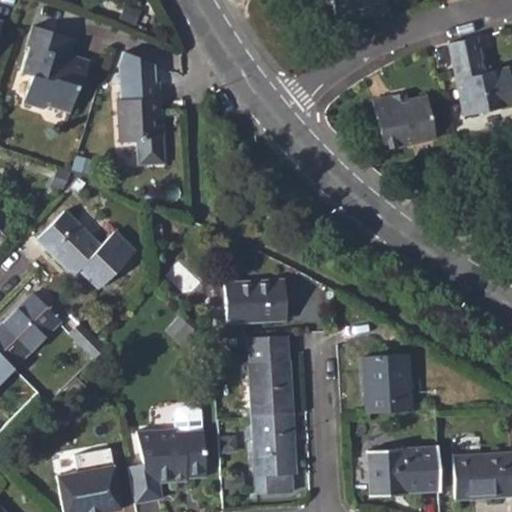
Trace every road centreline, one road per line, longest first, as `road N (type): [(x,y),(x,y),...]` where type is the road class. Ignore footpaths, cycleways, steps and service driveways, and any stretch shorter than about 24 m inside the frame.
road 1 (residential): [(511,312),(337,187),(274,117)]
road 2 (residential): [(511,8),(405,34),(338,67),(274,117)]
road 3 (residential): [(316,336),(326,511)]
road 4 (residential): [(274,117),(192,0)]
